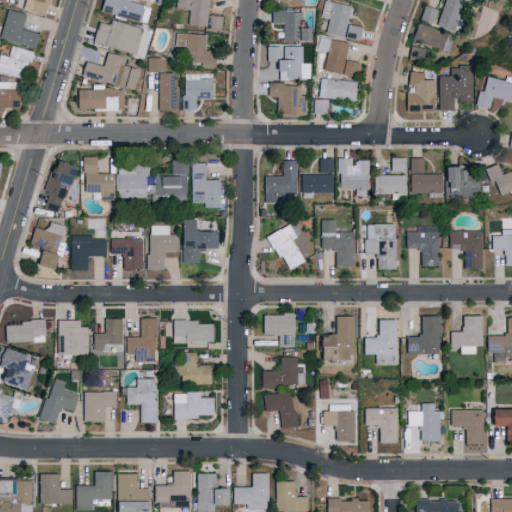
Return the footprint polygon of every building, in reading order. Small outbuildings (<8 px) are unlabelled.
[(23,0),(21,8),(43,14),(47,0),(23,0)] [(150,6),(134,2),(134,0),(101,0),(99,11),(146,21),(150,6)] [(208,0),(175,0),(174,8),(188,9),(187,23),(209,25),(208,29),(220,31),(221,15),(207,14),(208,0)] [(327,18),(324,33),(343,36),(349,5),(324,0),(321,17),(327,18)] [(452,31),(463,1),(460,0),(443,0),(435,24),(452,31)] [(432,23),(437,9),(423,4),(418,18),(432,23)] [(37,33),(21,28),(25,14),(6,8),(0,28),(0,37),(33,48),(37,33)] [(308,40),(308,27),(299,27),(300,10),(270,10),(270,23),(282,23),(282,40),(308,40)] [(134,53),(141,27),(111,19),(109,25),(97,21),(91,41),(134,53)] [(453,36),(416,22),(410,38),(447,52),(453,36)] [(344,37),(359,40),(361,27),(347,23),(344,37)] [(205,33),(175,32),(174,50),(186,50),(186,62),(201,62),(201,66),(214,67),(215,50),(205,50),(205,33)] [(348,42),(320,37),(317,51),(326,52),(322,70),(355,77),(358,62),(344,59),(348,42)] [(300,46),(266,45),(266,60),(276,60),(275,78),(300,78),(300,46)] [(28,49),(9,46),(7,56),(0,54),(0,72),(23,77),(28,49)] [(131,88),(135,68),(123,66),(125,56),(105,52),(102,65),(83,61),(79,76),(131,88)] [(437,75),(437,110),(452,110),(452,100),(471,100),(470,66),(448,66),(448,75),(437,75)] [(433,110),(434,79),(422,79),(423,72),(407,71),(406,88),(405,110),(433,110)] [(176,72),(158,72),(157,109),(175,110),(176,72)] [(182,109),(195,109),(195,98),(213,98),(213,72),(182,72),(182,109)] [(503,80),(485,75),(481,90),(477,89),(473,104),(487,108),(490,96),(511,101),(511,97),(511,77),(504,75),(503,80)] [(354,99),(355,80),(322,79),(322,98),(354,99)] [(304,114),(305,95),(298,95),(299,84),(266,83),(266,96),(275,96),(275,114),(304,114)] [(75,108),(122,109),(123,87),(91,86),(91,89),(76,89),(75,108)] [(0,109),(17,110),(17,88),(0,87),(0,109)] [(312,113),(327,113),(327,99),(313,98),(312,113)] [(96,173),(96,156),(82,156),(83,192),(100,192),(100,200),(113,200),(113,173),(96,173)] [(331,192),(332,158),(317,157),(317,174),(300,173),(300,197),(311,197),(311,192),(331,192)] [(367,159),(352,159),(352,157),(337,157),(337,189),(355,189),(354,196),(366,196),(367,159)] [(389,170),(404,170),(404,157),(389,157),(389,170)] [(440,173),(423,173),(422,157),(408,157),(409,193),(441,192),(440,173)] [(263,202),(279,201),(279,195),(295,194),(294,159),(280,159),(281,175),(263,175),(263,202)] [(187,200),(187,160),(172,160),(171,174),(152,174),(152,200),(187,200)] [(70,165),(50,161),(44,191),(46,191),(42,209),(60,212),(70,165)] [(219,179),(205,179),(204,162),(190,162),(191,202),(203,202),(203,207),(219,206),(219,179)] [(510,196),(511,195),(511,168),(500,174),(496,163),(484,167),(495,195),(508,190),(510,196)] [(117,198),(147,197),(147,166),(116,166),(117,198)] [(475,179),(461,180),(460,167),(442,167),(443,188),(455,188),(455,196),(475,195),(475,179)] [(404,174),(372,175),(372,195),(404,194),(404,174)] [(180,261),(198,262),(198,248),(216,249),(217,231),(194,230),(194,219),(181,218),(180,261)] [(26,243),(61,252),(64,242),(58,241),(62,225),(47,221),(45,230),(34,228),(36,220),(32,219),(26,243)] [(351,266),(352,231),(333,231),(334,219),(320,219),(319,248),(334,249),(334,266),(351,266)] [(302,260),(290,239),(299,233),(291,220),(265,235),(285,270),(302,260)] [(394,268),(393,223),(364,224),(365,253),(374,253),(374,269),(394,268)] [(169,224),(147,224),(146,269),(162,269),(162,250),(177,251),(177,234),(168,233),(169,224)] [(416,225),(416,231),(404,231),(404,248),(419,248),(419,265),(437,266),(437,226),(416,225)] [(511,228),(501,228),(501,234),(490,234),(489,249),(503,249),(503,264),(511,264),(511,228)] [(480,267),(479,229),(448,230),(448,249),(462,248),(462,268),(480,267)] [(86,269),(86,255),(105,256),(105,237),(69,236),(69,269),(86,269)] [(141,239),(109,238),(108,253),(121,254),(121,268),(141,269),(141,239)] [(34,265),(50,269),(54,254),(37,250),(34,265)] [(261,314),(261,334),(276,333),(277,345),(291,345),(291,313),(261,314)] [(437,316),(419,315),(419,336),(405,336),(405,352),(437,353),(437,316)] [(481,345),(481,315),(462,315),(462,330),(449,331),(450,346),(459,345),(459,353),(475,353),(475,345),(481,345)] [(352,316),(334,316),(334,335),(318,335),(318,360),(352,360),(352,316)] [(511,316),(505,317),(504,335),(487,335),(486,351),(492,351),(492,361),(504,362),(504,356),(511,355),(511,316)] [(120,318),(103,318),(103,333),(91,333),(92,350),(102,350),(102,343),(121,343),(120,318)] [(77,320),(55,319),(55,353),(85,354),(86,327),(77,327),(77,320)] [(212,342),(212,323),(197,323),(197,319),(168,319),(168,336),(186,335),(186,347),(197,346),(197,342),(212,342)] [(394,319),(376,319),(376,337),(362,337),(362,354),(374,353),(374,363),(394,363),(394,319)] [(0,381),(24,389),(34,359),(0,347),(0,367),(1,368),(0,372),(0,381)] [(209,384),(210,364),(194,364),(195,352),(178,351),(177,375),(179,375),(179,383),(209,384)] [(295,356),(278,356),(278,370),(259,370),(260,385),(303,385),(303,372),(296,372),(295,356)] [(77,394),(61,389),(63,381),(51,377),(37,418),(53,424),(58,406),(72,411),(77,394)] [(154,377),(134,378),(134,387),(124,387),(125,403),(138,403),(138,422),(155,422),(154,377)] [(12,394),(0,390),(0,421),(4,423),(12,394)] [(102,422),(102,406),(113,406),(114,391),(83,390),(81,421),(102,422)] [(211,417),(211,397),(199,397),(198,391),(171,392),(172,417),(211,417)] [(293,426),(291,392),(262,393),(262,410),(277,410),(278,427),(293,426)] [(406,425),(419,426),(419,441),(438,441),(438,410),(433,410),(434,403),(420,402),(420,411),(406,410),(406,425)] [(352,404),(324,404),(323,425),(334,425),(333,440),(351,441),(352,404)] [(396,408),(363,408),(363,425),(377,425),(376,442),(396,442),(396,408)] [(511,408),(489,409),(490,426),(504,425),(504,442),(511,441),(511,408)] [(481,409),(449,409),(449,426),(463,426),(463,443),(481,443),(481,409)] [(110,498),(109,471),(92,471),(92,485),(73,485),(74,510),(91,509),(91,499),(110,498)] [(70,503),(70,488),(57,489),(56,473),(36,473),(37,503),(70,503)] [(147,499),(147,488),(135,488),(135,473),(115,473),(116,499),(147,499)] [(214,473),(195,473),(196,511),(213,511),(213,504),(225,504),(224,488),(214,488),(214,473)] [(267,473),(250,473),(250,487),(232,486),(231,503),(244,503),(244,508),(266,509),(267,473)] [(29,511),(30,480),(0,479),(0,511),(29,511)] [(294,480),(274,481),(275,511),(306,511),(306,496),(294,496),(294,480)] [(511,511),(511,497),(489,498),(489,511),(511,511)] [(366,511),(366,498),(325,499),(325,511),(366,511)] [(383,511),(400,511),(401,499),(384,499),(383,511)] [(413,511),(414,511),(455,511),(455,499),(413,500),(413,511)] [(144,511),(145,501),(116,500),(115,511),(144,511)]
